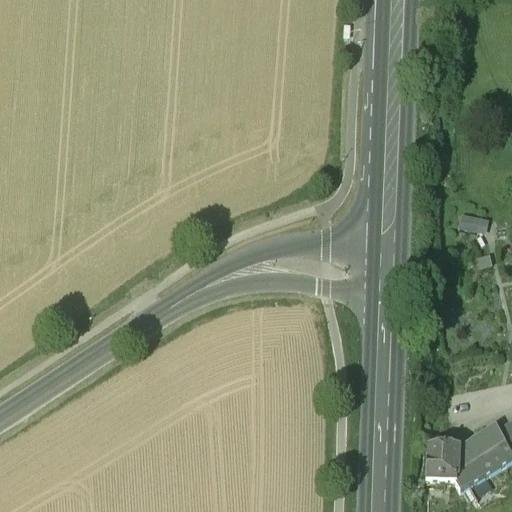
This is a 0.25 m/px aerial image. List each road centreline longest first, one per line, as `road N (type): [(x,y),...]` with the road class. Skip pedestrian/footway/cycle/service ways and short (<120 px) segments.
road 1 (tertiary): [(386,263),(261,266),(203,285),(0,407)]
road 2 (primary): [(386,263),(398,0)]
road 3 (primary): [(377,511),(386,263)]
